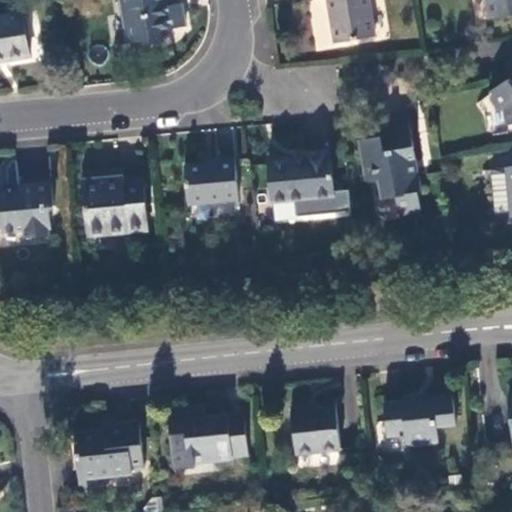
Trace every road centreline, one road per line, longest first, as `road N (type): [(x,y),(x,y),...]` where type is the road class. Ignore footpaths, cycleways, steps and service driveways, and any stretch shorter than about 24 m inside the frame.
road 1 (tertiary): [(24,376),(477,329)]
road 2 (unclassified): [(233,0),(239,35),(226,69),(194,96),(0,115)]
road 3 (residential): [(24,376),(40,511)]
